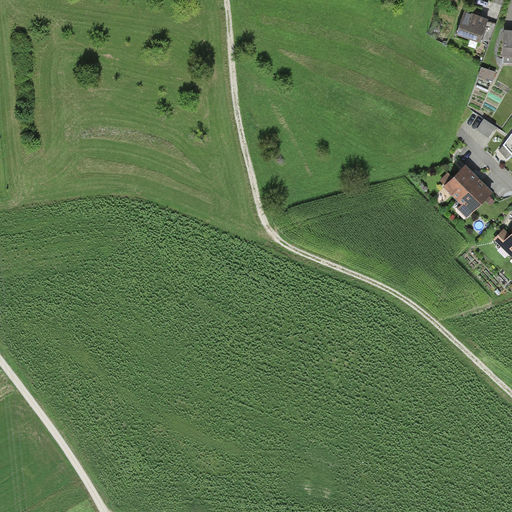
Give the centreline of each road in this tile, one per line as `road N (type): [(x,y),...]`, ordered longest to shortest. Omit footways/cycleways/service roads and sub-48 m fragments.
road 1 (track): [(226,0),(239,122),(271,231),(412,307),(511,395)]
road 2 (track): [(100,511),(0,362)]
